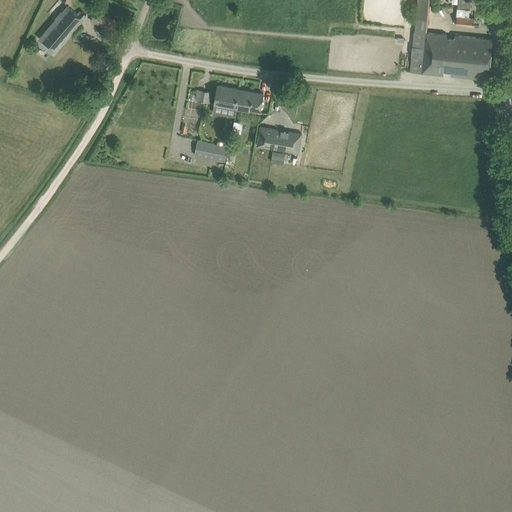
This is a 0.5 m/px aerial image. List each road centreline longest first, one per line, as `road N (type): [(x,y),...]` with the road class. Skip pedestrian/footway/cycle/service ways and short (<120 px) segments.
road 1 (unclassified): [(509,93),(264,73),(145,53),(129,47),(149,0)]
road 2 (track): [(0,256),(100,116),(129,47)]
